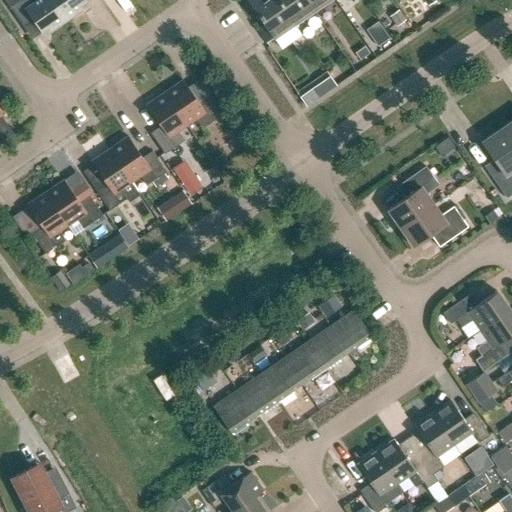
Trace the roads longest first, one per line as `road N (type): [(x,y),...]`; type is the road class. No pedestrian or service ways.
road 1 (unclassified): [(0,357),(115,291),(302,160)]
road 2 (residential): [(404,310),(432,360),(296,459),(332,511)]
road 3 (unclassified): [(302,160),(511,21)]
road 4 (residential): [(302,160),(191,7)]
road 5 (residential): [(302,160),(404,310)]
road 6 (residential): [(56,96),(191,7)]
road 7 (residential): [(511,256),(484,251),(404,310)]
